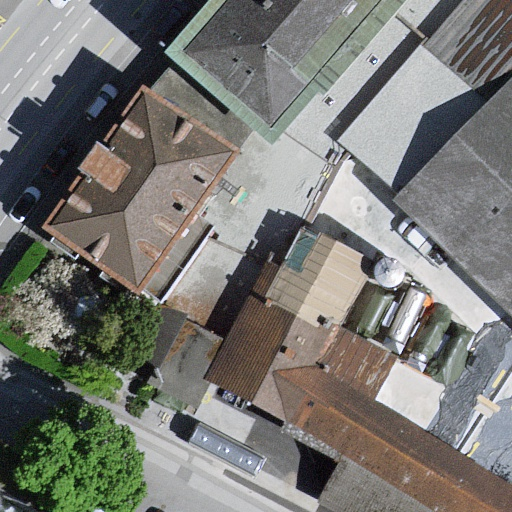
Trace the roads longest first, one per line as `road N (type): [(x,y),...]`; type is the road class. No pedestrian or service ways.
road 1 (residential): [(248,511),(0,383)]
road 2 (primary): [(93,0),(0,113)]
